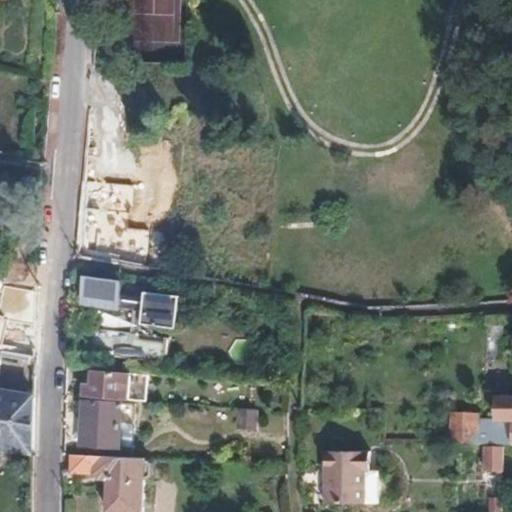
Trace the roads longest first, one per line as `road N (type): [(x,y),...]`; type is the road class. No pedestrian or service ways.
road 1 (residential): [(47,511),(65,0)]
road 2 (track): [(294,299),(290,511)]
